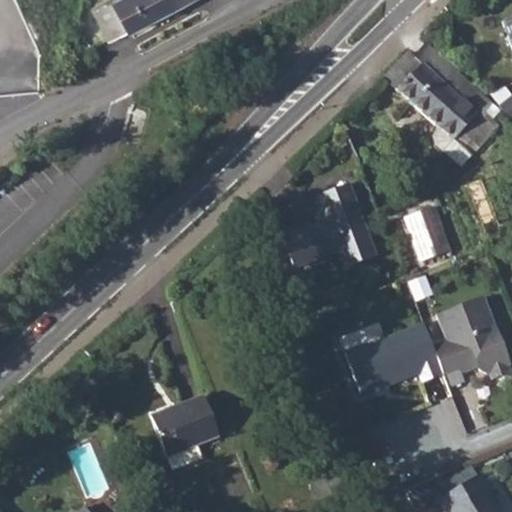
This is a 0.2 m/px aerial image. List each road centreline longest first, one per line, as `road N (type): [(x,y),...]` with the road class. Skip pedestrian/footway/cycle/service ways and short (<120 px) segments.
road 1 (tertiary): [(348,45),(0,374)]
road 2 (residential): [(0,250),(91,165),(112,122),(99,83)]
road 3 (unclassified): [(255,0),(99,83)]
road 4 (residential): [(511,428),(454,451),(389,451)]
